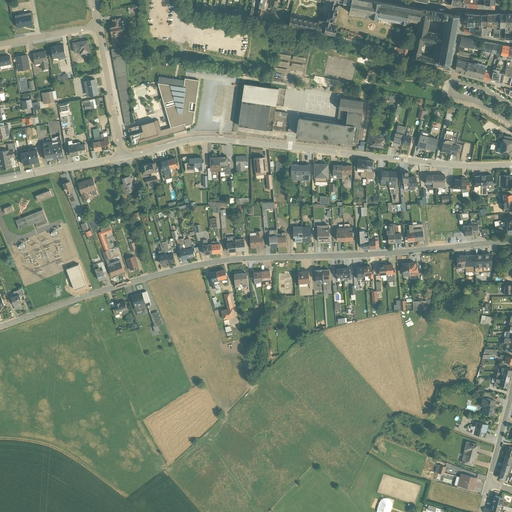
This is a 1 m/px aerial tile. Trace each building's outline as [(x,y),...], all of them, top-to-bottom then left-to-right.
[(322,17),(327,18),(331,0),(316,0),(326,2),(322,17)] [(327,19),(331,20),(332,21),(333,21),(333,22),(334,22),(334,21),(335,21),(335,20),(335,19),(336,19),(339,6),(339,5),(339,4),(338,4),(338,3),(337,3),(336,4),(336,3),(336,0),(343,2),(343,1),(347,2),(347,0),(331,0),(327,18),(327,19)] [(418,21),(421,8),(387,1),(380,0),(350,0),(350,2),(351,2),(349,11),(366,14),(366,15),(370,16),(370,15),(406,21),(407,19),(418,21)] [(421,8),(418,21),(413,52),(412,57),(442,66),(439,64),(438,61),(438,58),(446,12),(421,8)] [(18,26),(33,23),(31,12),(16,14),(18,26)] [(449,63),(451,61),(459,16),(460,16),(460,15),(459,15),(455,14),(455,13),(451,13),(450,13),(446,12),(438,58),(438,61),(439,64),(442,66),(443,66),(445,66),(449,67),(449,63)] [(473,13),(464,13),(463,25),(467,25),(469,25),(473,25),(473,24),(473,13)] [(494,13),(487,13),(486,24),(486,27),(486,33),(487,33),(487,34),(488,34),(490,35),(490,34),(491,34),(492,34),(493,34),(493,25),(494,13)] [(331,20),(327,19),(327,21),(316,19),(316,21),(290,16),(289,25),(335,34),(337,26),(330,24),(331,20)] [(112,34),(121,32),(124,31),(124,30),(123,27),(123,25),(125,25),(124,18),(121,18),(121,17),(112,19),(113,23),(112,24),(112,25),(112,26),(110,27),(111,32),(111,34),(112,34)] [(473,25),(473,33),(481,34),(482,28),(481,28),(481,24),(473,24),(473,25)] [(339,34),(361,41),(363,35),(341,28),(339,34)] [(121,32),(112,34),(112,35),(111,35),(112,43),(122,41),(121,32)] [(464,46),(474,47),(475,39),(461,36),(460,45),(464,46)] [(80,54),(90,52),(88,39),(73,42),(75,52),(80,51),(80,54)] [(368,41),(368,43),(388,49),(390,45),(379,41),(378,43),(368,41)] [(491,51),(493,42),(484,41),(482,53),(483,53),(483,55),(488,55),(488,54),(490,55),(491,51)] [(495,52),(497,43),(493,42),(491,51),(490,55),(488,58),(492,59),(493,52),(495,52)] [(59,58),(66,57),(64,43),(51,46),(53,58),(58,57),(59,58)] [(511,45),(502,44),(499,57),(499,59),(498,61),(502,62),(503,58),(507,58),(505,63),(506,63),(511,65),(511,64),(511,45)] [(412,57),(413,52),(407,51),(408,48),(404,47),(404,48),(397,46),(397,45),(392,45),(391,50),(412,57)] [(464,46),(460,45),(459,50),(458,53),(470,55),(471,52),(463,50),(464,46)] [(44,71),(49,70),(48,68),(49,67),(46,50),(33,52),(35,64),(41,63),(42,69),(43,69),(44,71)] [(0,55),(0,65),(0,66),(1,68),(11,66),(11,63),(9,54),(0,55)] [(18,70),(30,68),(28,54),(15,56),(18,70)] [(125,54),(113,57),(116,74),(127,72),(125,54)] [(455,70),(464,72),(467,60),(468,58),(457,55),(455,69),(455,70)] [(467,60),(464,72),(473,75),(477,63),(467,60)] [(477,63),(473,75),(483,78),(485,68),(486,64),(477,61),(477,63)] [(485,68),(483,78),(490,80),(492,70),(488,69),(485,68)] [(127,72),(116,74),(122,107),(129,106),(127,72)] [(132,133),(130,134),(133,144),(173,133),(173,130),(186,126),(185,125),(193,123),(199,80),(185,77),(185,80),(159,76),(158,82),(171,127),(161,129),(158,119),(138,125),(140,131),(132,133)] [(87,95),(89,95),(99,94),(96,78),(84,80),(87,95)] [(244,83),(238,125),(272,130),(272,129),(288,131),(289,124),(286,124),(287,112),(275,110),(278,88),(244,83)] [(44,103),(55,101),(52,90),(42,92),(44,103)] [(297,133),(352,141),(352,139),(353,139),(353,141),(354,142),(357,142),(363,100),(340,96),(340,102),(338,102),(337,107),(339,108),(337,122),(299,116),(296,133),(297,133)] [(23,108),(33,106),(31,98),(22,100),(23,108)] [(83,110),(91,109),(90,102),(93,101),(93,98),(81,100),(83,110)] [(62,113),(69,111),(68,104),(61,106),(62,113)] [(129,106),(122,107),(125,124),(131,123),(129,106)] [(455,107),(448,106),(447,112),(453,114),(455,107)] [(33,125),(36,124),(36,122),(35,117),(34,115),(25,117),(25,118),(23,119),(23,122),(27,121),(27,124),(33,123),(33,125)] [(10,132),(8,124),(4,125),(0,125),(0,137),(6,136),(10,135),(9,132),(10,132)] [(393,141),(401,143),(404,130),(406,125),(400,124),(399,129),(401,130),(400,132),(395,131),(393,141)] [(140,131),(138,125),(128,127),(130,134),(132,133),(140,131)] [(102,149),(99,133),(98,127),(93,129),(95,141),(93,141),(95,151),(103,149),(102,149)] [(404,130),(401,143),(409,144),(411,136),(408,135),(409,132),(404,130)] [(417,145),(426,147),(429,135),(429,132),(421,130),(417,145)] [(448,151),(450,152),(453,137),(454,134),(445,132),(441,150),(441,151),(448,152),(448,151)] [(110,142),(108,135),(107,135),(103,136),(103,133),(99,133),(102,149),(110,147),(110,144),(110,142)] [(369,146),(384,148),(386,136),(385,136),(379,136),(376,135),(371,134),(370,142),(369,146)] [(55,158),(64,156),(60,135),(51,137),(55,158)] [(437,137),(429,135),(426,147),(435,149),(438,138),(437,137)] [(47,159),(55,158),(51,137),(47,138),(47,139),(43,140),(47,159)] [(453,137),(450,152),(456,153),(457,148),(459,149),(459,145),(459,143),(455,143),(457,138),(453,137)] [(511,144),(511,139),(503,138),(500,152),(510,154),(511,154),(511,149),(511,144)] [(71,155),(79,154),(77,142),(73,142),(72,139),(68,140),(71,155)] [(77,142),(79,154),(87,152),(85,143),(81,143),(80,141),(77,142)] [(13,156),(15,156),(14,149),(17,149),(15,142),(8,143),(9,149),(0,150),(0,162),(1,168),(6,167),(6,168),(8,167),(12,166),(14,165),(15,164),(13,156)] [(29,148),(32,163),(40,161),(37,148),(37,146),(29,148)] [(23,164),(32,163),(29,148),(21,149),(23,164)] [(244,169),(248,169),(248,165),(248,155),(236,155),(236,169),(244,169)] [(220,170),(220,156),(211,156),(210,156),(210,165),(211,170),(212,174),(217,174),(217,170),(220,170)] [(220,156),(220,170),(221,175),(225,175),(225,173),(230,173),(230,163),(230,159),(228,160),(228,156),(220,156)] [(256,174),(266,173),(265,156),(254,157),(256,174)] [(173,177),(173,178),(176,177),(176,176),(175,171),(177,170),(178,168),(178,166),(179,166),(177,161),(176,161),(175,157),(168,159),(173,177)] [(199,169),(204,169),(204,160),(202,160),(202,157),(194,157),(195,169),(199,169)] [(360,175),(366,176),(366,159),(358,158),(357,171),(361,171),(360,175)] [(166,178),(173,177),(168,159),(165,159),(161,160),(162,164),(160,164),(162,170),(164,169),(166,178)] [(366,176),(366,177),(373,178),(374,170),(373,170),(374,160),(373,160),(366,159),(366,176)] [(149,163),(151,172),(159,170),(158,165),(157,165),(156,161),(149,163)] [(291,179),(300,179),(301,162),(296,162),(296,163),(294,163),(294,164),(294,165),(292,165),(292,162),(291,162),(291,179)] [(301,162),(300,179),(300,183),(304,184),(304,180),(309,180),(309,163),(309,164),(307,164),(307,163),(301,162)] [(142,174),(151,172),(149,163),(141,164),(142,168),(141,168),(142,174)] [(315,180),(327,181),(327,164),(315,164),(315,180)] [(337,177),(342,177),(342,164),(333,164),(333,174),(337,174),(337,177)] [(342,177),(342,181),(345,181),(345,177),(346,177),(348,176),(348,173),(351,173),(351,164),(342,164),(342,177)] [(388,170),(388,180),(388,182),(389,188),(393,188),(393,186),(395,186),(395,179),(396,179),(396,170),(388,170)] [(428,189),(433,189),(433,186),(432,174),(432,173),(426,173),(426,178),(424,178),(424,183),(427,183),(427,187),(428,187),(428,189)] [(432,174),(433,186),(438,186),(438,187),(439,188),(441,188),(442,187),(442,186),(445,186),(444,174),(432,174)] [(486,174),(486,188),(493,187),(493,188),(496,188),(495,182),(493,182),(492,174),(486,174)] [(511,183),(511,177),(510,177),(510,174),(501,174),(501,175),(501,185),(501,186),(500,186),(500,190),(504,190),(504,186),(510,186),(510,183),(511,183)] [(124,182),(121,183),(124,194),(135,190),(134,189),(141,186),(138,180),(135,181),(136,185),(133,185),(130,175),(122,178),(124,182)] [(409,176),(409,180),(409,183),(410,189),(414,189),(415,188),(415,185),(418,185),(417,179),(416,180),(416,175),(409,176)] [(478,193),(482,193),(481,175),(475,175),(475,183),(473,183),(473,185),(474,185),(474,189),(478,189),(478,193)] [(93,177),(78,182),(83,198),(89,196),(88,192),(91,191),(92,195),(98,193),(93,177)] [(149,187),(154,186),(153,183),(152,177),(145,178),(146,183),(148,182),(149,187)] [(460,190),(460,189),(461,189),(461,178),(454,178),(454,182),(452,182),(452,187),(453,187),(453,190),(460,190)] [(461,189),(461,191),(469,190),(468,187),(470,187),(470,183),(468,183),(468,178),(461,178),(461,189)] [(73,190),(70,180),(63,183),(70,202),(76,200),(72,191),(73,190)] [(36,195),(39,201),(52,195),(50,189),(36,195)] [(511,200),(511,194),(511,193),(507,194),(507,192),(502,193),(503,197),(501,197),(502,201),(511,200)] [(511,206),(511,200),(502,201),(501,201),(502,209),(509,208),(509,207),(511,206)] [(4,208),(6,213),(14,209),(12,204),(4,208)] [(43,209),(16,219),(20,228),(36,222),(37,225),(48,221),(43,209)] [(99,215),(89,219),(92,227),(102,223),(99,215)] [(506,224),(511,223),(511,215),(510,216),(510,215),(503,216),(504,220),(504,224),(506,224)] [(471,222),(472,233),(479,232),(478,225),(481,225),(480,219),(477,219),(477,220),(471,221),(471,222)] [(413,221),(414,239),(419,239),(419,238),(423,237),(422,222),(417,223),(416,221),(413,221)] [(394,223),(393,222),(389,222),(389,224),(384,225),(385,229),(387,229),(387,233),(388,233),(388,242),(395,242),(394,223)] [(464,229),(465,232),(465,234),(472,233),(471,222),(463,223),(463,225),(463,229),(464,229)] [(511,223),(506,224),(504,224),(498,225),(499,231),(507,229),(508,233),(511,232),(511,223)] [(113,233),(110,224),(98,229),(99,231),(98,231),(105,248),(102,249),(112,275),(124,270),(120,259),(110,262),(109,257),(112,256),(103,234),(106,233),(108,235),(113,233)] [(329,224),(317,224),(317,241),(329,240),(329,224)] [(295,241),(303,241),(302,225),(293,226),(293,236),(295,236),(295,241)] [(302,225),(303,241),(310,241),(310,236),(311,236),(311,225),(302,225)] [(346,227),(344,227),(345,240),(350,240),(350,239),(353,239),(353,234),(353,232),(352,230),(351,230),(351,226),(346,226),(346,227)] [(345,240),(344,227),(337,227),(337,230),(337,232),(336,232),(336,233),(335,233),(335,235),(336,235),(337,238),(340,238),(340,240),(345,240)] [(368,231),(369,248),(376,247),(379,247),(378,236),(375,236),(375,239),(372,239),(371,229),(370,229),(370,228),(368,228),(368,231)] [(91,229),(86,231),(89,240),(94,238),(91,229)] [(258,248),(264,248),(262,229),(256,230),(256,231),(250,232),(250,235),(251,247),(258,247),(258,248)] [(363,248),(369,248),(368,231),(364,231),(364,229),(359,229),(360,241),(362,241),(363,248)] [(277,235),(278,246),(287,245),(286,231),(282,231),(282,232),(277,233),(277,235)] [(269,247),(278,246),(277,235),(277,234),(268,235),(269,247)] [(228,251),(237,250),(235,237),(235,235),(227,236),(228,251)] [(178,238),(177,239),(178,244),(177,244),(180,254),(181,253),(182,259),(188,257),(184,238),(184,237),(183,237),(178,238)] [(190,237),(184,238),(188,257),(195,255),(194,251),(196,251),(195,247),(195,246),(194,246),(194,245),(192,245),(190,237)] [(235,237),(237,250),(245,249),(244,239),(244,237),(235,237)] [(204,254),(213,253),(211,242),(208,243),(207,238),(203,239),(203,243),(202,243),(203,249),(204,254)] [(211,242),(213,253),(221,252),(220,242),(219,242),(219,239),(211,240),(211,242)] [(164,243),(168,261),(175,260),(172,247),(169,248),(167,240),(162,241),(163,243),(164,243)] [(162,263),(168,261),(164,243),(163,243),(162,241),(160,241),(162,249),(159,250),(159,253),(159,255),(157,256),(158,259),(160,259),(161,262),(162,263)] [(474,254),(474,270),(492,270),(491,253),(474,254)] [(461,268),(465,268),(465,254),(464,254),(462,254),(459,254),(459,256),(457,256),(457,267),(461,267),(461,268)] [(465,254),(465,268),(465,271),(474,270),(474,254),(468,254),(466,254),(465,254)] [(134,255),(126,257),(130,269),(135,267),(135,268),(137,267),(138,266),(134,255)] [(103,260),(98,262),(99,266),(101,265),(104,271),(106,270),(103,260)] [(415,261),(408,262),(410,275),(418,274),(417,265),(416,265),(415,261)] [(97,262),(93,263),(99,279),(106,277),(104,271),(101,265),(99,266),(98,262),(97,262)] [(385,263),(387,279),(387,280),(395,280),(394,275),(395,275),(394,272),(395,272),(394,267),(393,267),(392,262),(385,263)] [(410,275),(408,262),(402,262),(402,266),(400,266),(401,272),(403,272),(403,275),(410,275)] [(75,289),(87,284),(79,263),(67,268),(75,289)] [(383,279),(387,279),(385,263),(378,264),(379,269),(377,269),(378,274),(380,274),(381,276),(383,276),(383,279)] [(364,276),(365,279),(370,279),(369,277),(373,277),(373,269),(371,270),(371,264),(364,265),(364,276)] [(361,276),(364,276),(364,265),(356,266),(357,273),(356,273),(356,278),(361,278),(361,276)] [(342,267),(343,279),(352,278),(351,270),(349,270),(349,266),(342,267)] [(338,279),(343,279),(342,267),(336,267),(336,272),(335,272),(336,275),(335,275),(336,278),(337,278),(338,279)] [(216,270),(219,280),(222,279),(223,282),(227,280),(227,279),(227,277),(225,268),(220,269),(216,270)] [(319,283),(323,283),(322,268),(315,269),(316,282),(319,282),(319,283)] [(261,270),(263,281),(263,283),(266,283),(267,284),(271,284),(270,269),(261,270)] [(214,283),(219,282),(219,280),(216,270),(210,272),(211,276),(210,276),(213,287),(215,287),(214,283)] [(254,281),(263,281),(261,270),(253,271),(254,281)] [(299,285),(310,284),(309,270),(298,270),(299,285)] [(246,286),(248,285),(247,271),(234,272),(235,286),(236,286),(236,284),(246,283),(246,286)] [(510,284),(500,284),(500,285),(502,285),(502,292),(511,292),(511,284),(510,285),(510,284)] [(16,308),(20,307),(19,303),(22,302),(21,301),(22,301),(20,295),(25,294),(22,287),(14,291),(15,294),(11,296),(14,304),(16,308)] [(142,291),(132,295),(135,306),(145,303),(146,303),(146,302),(150,301),(146,290),(142,292),(142,291)] [(223,318),(235,316),(230,292),(224,293),(227,308),(221,309),(223,318)] [(215,296),(212,297),(215,306),(221,304),(220,301),(220,300),(217,301),(215,296)] [(116,307),(113,308),(115,314),(120,313),(119,311),(122,310),(123,314),(129,312),(125,300),(115,303),(116,307)] [(426,300),(412,300),(413,309),(427,308),(426,304),(426,300)] [(162,323),(158,310),(150,313),(155,325),(162,323)] [(480,322),(491,325),(492,319),(491,319),(491,316),(481,314),(480,322)] [(504,358),(504,360),(510,362),(511,362),(511,355),(502,353),(500,353),(499,357),(504,358)] [(497,371),(510,374),(511,368),(499,365),(497,371)] [(496,377),(509,380),(510,374),(497,371),(496,374),(497,374),(496,377)] [(499,384),(507,386),(509,380),(496,377),(495,377),(492,377),(491,381),(494,381),(493,384),(499,386),(499,384)] [(489,414),(493,415),(495,409),(494,409),(495,405),(493,405),(494,404),(495,399),(486,397),(486,398),(482,398),(480,405),(483,406),(481,412),(486,413),(487,414),(488,414),(489,414)] [(471,432),(483,435),(485,431),(486,432),(488,423),(476,420),(474,424),(471,432)] [(463,462),(473,465),(476,452),(479,443),(466,439),(463,449),(464,449),(461,461),(463,462)] [(511,455),(505,453),(503,461),(511,463),(511,455)] [(511,463),(503,461),(502,462),(501,468),(511,471),(511,463)] [(435,471),(444,473),(446,465),(437,463),(435,471)] [(458,466),(457,470),(476,475),(477,471),(458,466)] [(511,471),(501,468),(500,473),(500,476),(500,477),(511,481),(511,478),(511,471)] [(457,484),(473,488),(477,476),(459,472),(458,475),(456,475),(454,483),(453,485),(457,486),(457,484)] [(494,494),(492,501),(508,506),(510,502),(507,501),(506,499),(504,500),(503,497),(503,496),(500,495),(501,494),(497,493),(497,494),(494,494)] [(490,508),(501,511),(502,507),(507,509),(511,510),(511,506),(508,506),(492,501),(490,508)]
